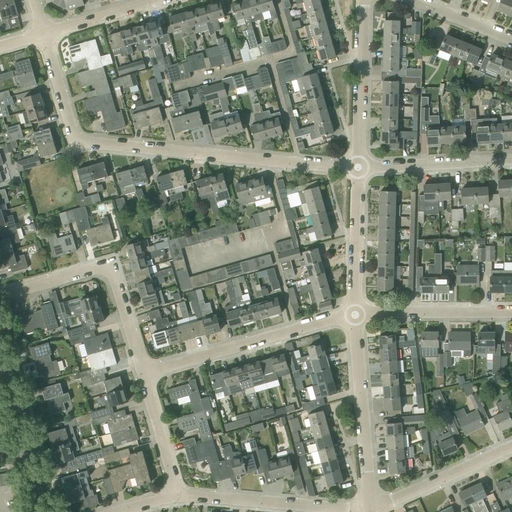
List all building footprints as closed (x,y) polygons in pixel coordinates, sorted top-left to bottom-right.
[(0,0),(0,8),(13,4),(12,0),(0,0)] [(61,0),(59,6),(64,9),(65,9),(67,10),(69,10),(69,11),(75,9),(75,8),(84,5),(82,0),(61,0)] [(250,0),(244,2),(250,22),(251,22),(263,18),(262,13),(261,13),(257,0),(250,0)] [(271,0),(257,0),(261,13),(262,13),(269,11),(271,20),(277,18),(271,0)] [(281,0),(286,19),(291,18),(288,8),(291,7),(288,0),(281,0)] [(304,7),(307,13),(322,9),(319,0),(298,0),(295,1),(297,9),(304,7)] [(511,0),(501,0),(497,11),(509,16),(511,8),(511,0)] [(250,22),(244,2),(231,6),(236,20),(235,20),(237,26),(245,24),(247,30),(246,30),(248,35),(246,36),(250,49),(248,50),(251,59),(261,56),(251,22),(250,22)] [(214,32),(215,32),(220,30),(217,19),(224,17),(220,3),(207,7),(214,32)] [(13,4),(0,8),(0,19),(1,22),(17,17),(13,4)] [(212,44),(217,43),(216,39),(217,39),(215,32),(214,32),(207,7),(194,10),(198,25),(206,22),(212,44)] [(308,18),(310,25),(325,21),(322,9),(307,13),(299,15),(301,20),(308,18)] [(193,26),(198,25),(194,10),(182,14),(188,36),(190,43),(197,40),(193,26)] [(183,38),(188,36),(182,14),(176,16),(175,13),(169,15),(170,18),(169,18),(173,32),(180,30),(183,38)] [(152,47),(155,57),(158,66),(164,65),(169,63),(167,58),(162,59),(158,45),(159,45),(156,38),(163,35),(159,21),(158,21),(158,20),(156,19),(152,21),(151,22),(152,23),(146,25),(152,47)] [(311,30),(313,37),(329,33),(328,31),(330,30),(329,24),(326,25),(325,21),(310,25),(304,27),(306,32),(311,30)] [(384,21),(384,34),(400,34),(406,34),(406,29),(400,29),(400,21),(384,21)] [(414,34),(414,35),(419,35),(420,22),(412,22),(411,34),(414,34)] [(147,49),(152,47),(146,25),(133,29),(137,43),(145,41),(147,49)] [(131,45),(137,43),(133,29),(132,28),(131,27),(127,28),(126,29),(126,31),(120,32),(127,55),(133,53),(131,45)] [(121,57),(127,55),(120,32),(108,36),(112,50),(119,48),(121,57)] [(313,37),(317,49),(332,45),(329,33),(313,37)] [(384,34),(384,46),(399,47),(400,34),(384,34)] [(440,50),(451,55),(458,40),(446,35),(440,50)] [(221,54),(224,64),(225,68),(233,65),(226,42),(224,43),(222,37),(217,39),(216,39),(217,43),(221,54)] [(284,39),(270,43),(273,53),(285,50),(286,47),(284,39)] [(86,58),(89,70),(103,67),(95,40),(68,48),(72,62),(86,58)] [(451,55),(463,60),(469,45),(458,40),(451,55)] [(293,43),(296,55),(305,53),(305,52),(304,48),(300,49),(298,41),(293,43)] [(273,53),(270,43),(263,45),(266,55),(273,53)] [(332,45),(317,49),(320,62),(336,57),(332,45)] [(469,45),(463,60),(475,65),(481,50),(469,45)] [(384,46),(383,59),(399,59),(399,47),(384,46)] [(427,63),(433,65),(437,54),(432,52),(427,63)] [(0,81),(14,77),(33,72),(29,59),(25,60),(23,53),(15,55),(17,63),(14,63),(16,70),(0,74),(0,81)] [(193,55),(198,70),(206,68),(204,58),(202,53),(193,55)] [(297,57),(297,58),(301,72),(312,69),(311,63),(308,64),(305,53),(296,55),(297,57)] [(211,68),(224,64),(221,54),(208,57),(211,68)] [(486,69),(498,74),(504,59),(503,59),(504,56),(497,54),(496,56),(492,54),(486,69)] [(177,65),(181,80),(191,77),(189,72),(198,70),(193,55),(185,57),(186,63),(178,65),(177,65)] [(150,59),(152,68),(153,68),(156,67),(158,66),(155,57),(150,59)] [(297,58),(289,60),(293,74),(294,74),(301,72),(297,58)] [(381,62),(381,65),(382,66),(383,66),(383,71),(391,71),(391,74),(398,74),(398,77),(401,77),(401,78),(421,78),(421,71),(418,71),(406,70),(406,66),(399,66),(399,59),(383,59),(383,61),(382,61),(381,62)] [(498,74),(509,79),(511,72),(511,62),(504,59),(498,74)] [(143,60),(130,64),(132,71),(145,68),(143,60)] [(289,60),(281,62),(286,77),(291,76),(290,75),(293,74),(289,60)] [(274,66),(278,79),(286,77),(281,62),(276,63),(274,66)] [(169,63),(164,65),(169,84),(181,80),(177,65),(178,65),(177,63),(169,65),(169,63)] [(132,71),(130,64),(117,68),(119,75),(132,71)] [(93,85),(97,97),(111,93),(103,67),(89,70),(76,74),(80,89),(93,85)] [(152,68),(155,78),(156,84),(162,82),(161,76),(159,77),(156,67),(153,68),(152,68)] [(258,75),(251,77),(254,90),(262,87),(261,82),(270,79),(267,68),(265,68),(265,67),(256,69),(258,75)] [(468,80),(474,82),(479,71),(473,69),(468,80)] [(137,75),(138,80),(152,76),(150,71),(137,75)] [(479,71),(474,82),(479,84),(484,73),(479,71)] [(37,84),(33,72),(14,77),(15,83),(19,82),(21,89),(37,84)] [(138,85),(134,73),(117,79),(119,87),(123,86),(124,89),(138,85)] [(296,79),(300,91),(320,85),(316,73),(296,79)] [(242,74),(232,77),(235,89),(245,86),(243,79),(242,74)] [(278,79),(283,96),(288,94),(285,83),(292,81),(291,76),(286,77),(278,79)] [(254,90),(251,77),(243,79),(245,86),(247,92),(254,90)] [(155,78),(148,80),(153,99),(160,97),(156,84),(155,78)] [(421,78),(401,78),(400,83),(416,84),(415,88),(421,88),(421,78)] [(383,81),(382,94),(398,94),(399,82),(383,81)] [(222,82),(214,84),(219,99),(226,96),(227,96),(222,82)] [(219,99),(214,84),(208,86),(207,84),(201,86),(206,102),(219,99)] [(306,94),(308,101),(323,97),(320,85),(300,91),(301,95),(306,94)] [(0,100),(10,97),(8,90),(0,92),(0,100)] [(187,90),(178,93),(183,109),(189,107),(187,102),(190,101),(187,90)] [(97,97),(83,101),(88,115),(101,111),(107,132),(126,127),(121,111),(116,113),(111,93),(97,97)] [(183,109),(178,93),(169,95),(172,106),(164,109),(167,120),(172,119),(177,133),(189,130),(185,115),(183,109)] [(22,99),(26,111),(43,106),(39,94),(22,99)] [(283,96),(286,107),(291,106),(288,94),(283,96)] [(382,94),(382,106),(398,107),(398,94),(382,94)] [(0,100),(0,107),(13,103),(11,96),(10,97),(0,100)] [(308,101),(311,114),(327,109),(323,97),(308,101)] [(151,109),(145,111),(149,126),(163,122),(159,107),(157,107),(156,101),(150,103),(151,109)] [(256,124),(250,126),(255,142),(262,140),(263,141),(264,142),(267,141),(268,139),(268,138),(259,106),(260,106),(259,103),(253,105),(255,114),(253,115),(256,124)] [(267,104),(260,106),(259,106),(268,138),(283,134),(278,118),(272,120),(267,104)] [(145,111),(143,105),(135,107),(136,110),(130,112),(131,115),(136,130),(149,126),(145,111)] [(43,106),(26,111),(22,113),(26,125),(47,119),(43,106)] [(286,107),(290,120),(295,118),(294,118),(291,106),(286,107)] [(382,106),(382,119),(398,119),(398,107),(382,106)] [(420,121),(428,121),(428,108),(420,108),(420,121)] [(311,114),(314,125),(330,121),(327,109),(311,114)] [(199,111),(185,115),(189,130),(203,126),(199,111)] [(229,111),(223,113),(229,134),(243,130),(237,111),(229,114),(229,111)] [(229,134),(223,113),(216,115),(216,114),(209,116),(215,138),(229,134)] [(290,120),(293,131),(298,130),(299,129),(295,117),(294,118),(295,118),(290,120)] [(440,144),(439,128),(439,117),(433,117),(434,123),(426,124),(427,145),(428,145),(428,147),(436,147),(436,144),(440,144)] [(490,141),(489,124),(489,118),(483,119),(484,124),(476,125),(477,142),(478,142),(478,144),(486,144),(486,141),(490,141)] [(382,119),(381,131),(398,132),(398,119),(382,119)] [(314,125),(311,126),(312,130),(311,131),(314,139),(333,133),(330,121),(314,125)] [(511,122),(502,123),(503,140),(511,139),(511,122)] [(502,123),(489,124),(490,141),(491,141),(491,143),(498,143),(498,141),(503,140),(502,123)] [(5,128),(7,136),(21,131),(19,124),(5,128)] [(452,126),(452,127),(453,143),(466,143),(465,126),(452,126)] [(452,127),(439,128),(440,144),(453,143),(452,127)] [(33,133),(37,146),(53,141),(50,128),(33,133)] [(298,130),(293,131),(298,148),(302,147),(300,143),(301,142),(298,130)] [(21,131),(7,136),(9,142),(10,142),(12,149),(17,147),(15,140),(23,138),(21,131)] [(398,132),(381,131),(381,144),(386,144),(386,149),(403,150),(404,132),(398,132)] [(53,141),(37,146),(39,153),(33,154),(35,159),(32,160),(32,157),(15,162),(18,172),(41,165),(39,159),(57,154),(53,141)] [(2,146),(4,154),(12,152),(10,143),(2,146)] [(104,162),(90,166),(94,180),(108,176),(104,162)] [(94,180),(90,166),(77,170),(82,190),(88,188),(87,182),(94,180)] [(143,166),(130,170),(134,184),(147,180),(143,166)] [(122,195),(136,192),(135,190),(134,184),(130,170),(116,174),(122,195)] [(183,170),(169,174),(173,188),(187,184),(183,170)] [(173,188),(169,174),(156,178),(160,192),(173,188)] [(223,174),(209,178),(216,203),(216,202),(229,198),(226,189),(227,189),(223,174)] [(216,203),(209,178),(196,182),(201,199),(207,198),(207,200),(209,200),(210,205),(217,204),(216,202),(216,203)] [(256,178),(248,180),(255,202),(257,201),(256,201),(268,198),(262,178),(256,180),(256,178)] [(255,202),(248,180),(241,182),(241,184),(235,186),(241,206),(255,202)] [(511,196),(511,193),(511,180),(498,181),(499,197),(511,196)] [(424,185),(423,185),(424,207),(432,207),(432,209),(438,209),(438,201),(437,184),(433,185),(432,182),(425,183),(425,185),(424,185)] [(450,184),(437,184),(438,201),(451,200),(450,184)] [(306,203),(306,204),(322,199),(318,187),(298,193),(301,205),(306,203)] [(136,192),(141,208),(147,206),(141,188),(135,190),(136,192)] [(475,205),(474,188),(462,189),(462,205),(475,205)] [(487,188),(474,188),(475,205),(488,204),(487,188)] [(0,211),(2,212),(0,206),(0,204),(9,202),(5,189),(0,190),(0,211)] [(278,193),(283,210),(290,208),(286,191),(278,193)] [(380,191),(380,204),(395,204),(396,192),(380,191)] [(76,194),(80,207),(93,204),(91,195),(85,197),(83,192),(76,194)] [(165,204),(167,203),(164,193),(156,196),(159,206),(161,211),(166,210),(165,204)] [(115,200),(118,211),(126,209),(123,197),(115,200)] [(306,204),(310,216),(325,211),(322,199),(306,204)] [(380,204),(379,216),(395,217),(395,204),(380,204)] [(80,207),(72,210),(75,221),(83,219),(80,207)] [(294,207),(290,208),(283,210),(287,222),(291,221),(291,220),(297,218),(294,207)] [(75,221),(72,210),(64,212),(68,224),(75,221)] [(0,225),(2,225),(4,232),(16,229),(12,215),(3,218),(2,212),(0,211),(0,225)] [(267,211),(258,213),(261,226),(271,223),(267,211)] [(310,216),(313,227),(328,222),(325,211),(310,216)] [(261,226),(258,213),(252,215),(255,228),(261,226)] [(379,216),(379,229),(395,229),(395,217),(379,216)] [(229,223),(233,234),(238,232),(235,221),(229,223)] [(328,222),(313,227),(306,229),(307,234),(314,232),(316,240),(332,235),(328,222)] [(86,230),(88,237),(91,247),(114,240),(109,223),(86,230)] [(224,225),(227,236),(233,234),(229,223),(224,225)] [(218,226),(221,237),(227,236),(224,225),(218,226)] [(212,228),(215,239),(221,237),(218,226),(212,228)] [(206,230),(209,241),(215,239),(212,228),(206,230)] [(0,241),(0,255),(13,251),(11,244),(20,242),(16,229),(4,232),(6,239),(0,241)] [(379,229),(379,241),(394,242),(395,229),(379,229)] [(200,231),(204,242),(209,241),(206,230),(200,231)] [(195,233),(198,244),(204,242),(200,231),(195,233)] [(294,232),(290,233),(291,239),(293,246),(298,244),(294,232)] [(47,235),(48,241),(53,258),(76,251),(71,234),(55,239),(53,233),(47,235)] [(189,235),(192,246),(198,244),(195,233),(189,235)] [(184,236),(187,247),(192,246),(189,235),(184,236)] [(177,238),(181,249),(187,247),(184,236),(177,238)] [(169,247),(172,258),(182,255),(181,249),(177,238),(170,240),(170,241),(167,241),(169,247)] [(291,239),(283,242),(286,253),(294,251),(293,246),(291,239)] [(126,246),(130,259),(156,251),(154,245),(149,247),(147,240),(126,246)] [(379,241),(378,254),(394,254),(394,242),(379,241)] [(274,244),(277,255),(286,253),(283,242),(274,244)] [(485,248),(485,262),(494,261),(494,246),(486,246),(485,246),(485,248)] [(485,262),(485,248),(477,248),(477,262),(485,262)] [(130,259),(133,272),(148,268),(146,260),(157,257),(165,254),(163,249),(156,251),(130,259)] [(286,253),(277,255),(280,263),(301,257),(299,249),(294,251),(286,253)] [(306,266),(321,262),(319,257),(321,257),(319,249),(317,249),(302,253),(304,261),(299,262),(301,267),(306,266)] [(13,251),(0,255),(0,268),(0,269),(14,265),(16,272),(28,268),(24,254),(15,257),(13,251)] [(378,254),(378,266),(394,266),(394,254),(378,254)] [(172,258),(173,264),(184,261),(182,255),(172,258)] [(270,255),(264,256),(267,267),(273,265),(270,255)] [(264,256),(258,258),(261,268),(267,267),(264,256)] [(258,258),(252,260),(255,270),(261,268),(258,258)] [(434,293),(434,264),(428,264),(428,277),(422,277),(422,259),(416,259),(416,278),(420,279),(420,293),(434,293)] [(252,260),(247,261),(250,272),(255,270),(252,260)] [(173,264),(175,269),(186,266),(184,261),(173,264)] [(247,261),(241,263),(244,273),(250,272),(247,261)] [(309,278),(309,279),(324,274),(321,262),(306,266),(308,273),(303,274),(304,279),(309,278)] [(241,263),(235,265),(238,275),(244,273),(241,263)] [(441,264),(434,264),(434,293),(448,293),(448,277),(441,277),(441,264)] [(235,265),(229,266),(232,277),(238,275),(235,265)] [(457,265),(457,274),(457,284),(478,284),(478,265),(457,265)] [(175,269),(177,276),(187,273),(186,266),(175,269)] [(229,266),(224,268),(227,278),(232,277),(229,266)] [(378,266),(378,278),(393,279),(394,266),(378,266)] [(133,272),(137,284),(163,277),(173,274),(171,268),(150,274),(148,268),(133,272)] [(224,268),(218,269),(221,280),(227,278),(224,268)] [(266,270),(269,282),(271,282),(273,291),(280,289),(278,280),(277,280),(274,268),(266,270)] [(218,269),(206,273),(209,283),(221,280),(218,269)] [(282,272),(284,280),(293,278),(294,275),(293,269),(282,272)] [(490,293),(504,293),(504,277),(497,277),(497,271),(490,271),(490,293)] [(187,273),(177,276),(181,291),(192,288),(189,278),(187,273)] [(206,273),(200,274),(203,285),(209,283),(206,273)] [(200,274),(195,276),(198,286),(203,285),(200,274)] [(309,291),(309,292),(327,286),(324,274),(309,279),(311,284),(299,287),(301,293),(309,291)] [(195,276),(189,278),(192,288),(198,286),(195,276)] [(243,276),(230,280),(232,286),(243,324),(256,320),(252,306),(248,294),(242,296),(239,283),(245,281),(243,276)] [(137,284),(141,297),(155,293),(155,292),(153,286),(165,282),(163,277),(137,284)] [(393,279),(378,278),(377,291),(393,292),(393,279)] [(243,324),(232,286),(226,288),(231,304),(224,307),(230,328),(243,324)] [(327,286),(309,292),(312,304),(331,299),(327,286)] [(287,289),(289,297),(295,295),(293,288),(287,289)] [(207,334),(220,330),(216,316),(213,316),(209,302),(205,304),(201,289),(194,291),(197,301),(207,334)] [(155,293),(141,297),(145,310),(165,304),(161,291),(155,292),(155,293)] [(172,295),(174,301),(181,299),(178,292),(172,295)] [(66,303),(59,305),(63,319),(77,315),(84,313),(100,308),(102,308),(100,301),(98,301),(97,296),(96,293),(89,295),(90,298),(80,301),(81,305),(74,307),(74,306),(68,308),(66,303)] [(295,295),(289,297),(291,305),(297,303),(295,295)] [(277,298),(264,302),(268,317),(281,313),(277,298)] [(65,325),(63,319),(59,305),(58,301),(40,306),(42,312),(21,318),(26,334),(47,328),(47,331),(58,328),(58,326),(62,325),(62,326),(65,325)] [(178,303),(182,319),(189,317),(184,301),(178,303)] [(197,321),(190,323),(194,338),(207,334),(197,301),(191,303),(195,317),(196,317),(197,321)] [(318,305),(320,312),(333,309),(330,301),(318,305)] [(264,302),(252,306),(256,320),(268,317),(264,302)] [(100,308),(84,313),(86,320),(80,321),(82,327),(104,321),(100,308)] [(169,345),(161,319),(158,309),(148,313),(150,320),(155,319),(156,323),(155,324),(157,333),(152,335),(156,349),(169,345)] [(167,317),(161,319),(169,345),(182,342),(176,322),(176,320),(169,322),(167,317)] [(189,318),(176,322),(182,342),(194,338),(190,323),(189,318)] [(67,333),(69,338),(79,335),(82,334),(80,327),(67,331),(67,332),(67,333)] [(379,337),(380,350),(396,348),(410,347),(416,347),(415,341),(395,342),(395,336),(394,336),(394,331),(381,332),(381,331),(380,331),(381,337),(379,337)] [(480,333),(478,333),(478,346),(474,346),(474,354),(486,353),(486,354),(494,354),(494,347),(494,333),(486,333),(486,331),(480,331),(480,333)] [(83,340),(87,356),(112,349),(107,333),(83,340)] [(422,333),(422,343),(422,355),(430,355),(430,348),(438,348),(438,333),(422,333)] [(449,351),(463,351),(463,357),(470,357),(470,333),(449,333),(449,351)] [(319,334),(311,336),(313,343),(321,341),(319,334)] [(79,335),(69,338),(71,345),(81,342),(79,335)] [(310,355),(299,358),(301,363),(305,362),(310,360),(310,361),(325,356),(323,350),(326,349),(323,340),(321,341),(313,343),(314,346),(308,348),(310,355)] [(45,373),(46,378),(60,374),(56,360),(51,362),(50,355),(52,354),(49,343),(30,348),(33,360),(35,359),(40,374),(42,373),(42,374),(45,373)] [(380,350),(381,362),(397,361),(396,348),(380,350)] [(79,373),(81,381),(95,377),(93,371),(116,364),(112,349),(87,356),(91,369),(79,373)] [(287,354),(291,366),(297,364),(294,352),(287,354)] [(284,354),(271,358),(275,372),(276,372),(275,372),(288,368),(284,354)] [(443,354),(435,354),(435,368),(443,369),(443,367),(443,354)] [(310,360),(305,362),(307,369),(305,370),(306,375),(314,373),(329,368),(325,356),(310,361),(310,360)] [(493,357),(493,375),(501,373),(501,357),(493,357)] [(271,358),(259,362),(263,375),(269,373),(272,383),(278,381),(276,372),(275,372),(271,358)] [(381,362),(382,374),(395,373),(398,373),(397,361),(381,362)] [(259,362),(247,365),(253,387),(266,383),(263,375),(259,362)] [(291,366),(294,378),(300,377),(298,369),(299,369),(297,364),(291,366)] [(247,365),(234,369),(241,392),(242,393),(244,392),(244,390),(253,387),(247,365)] [(314,373),(317,385),(318,385),(332,381),(329,368),(314,373)] [(234,369),(222,372),(229,396),(241,392),(234,369)] [(229,396),(222,372),(210,376),(215,394),(223,392),(224,397),(229,396)] [(382,374),(383,387),(399,385),(398,373),(395,373),(382,374)] [(300,377),(294,378),(296,386),(302,384),(301,381),(305,380),(305,375),(300,377)] [(457,378),(458,385),(465,383),(463,376),(457,378)] [(95,377),(81,381),(83,387),(96,383),(95,377)] [(103,381),(107,395),(124,390),(120,377),(103,381)] [(194,415),(212,409),(212,408),(211,409),(209,400),(203,402),(204,404),(202,405),(195,379),(188,381),(189,384),(168,390),(172,405),(178,403),(177,399),(189,396),(194,414),(194,415)] [(318,385),(317,385),(312,386),(316,399),(323,397),(322,397),(336,393),(332,381),(318,385)] [(60,383),(41,389),(45,400),(47,400),(52,415),(66,411),(63,403),(70,400),(68,392),(63,394),(60,383)] [(469,396),(475,409),(482,406),(475,392),(470,383),(461,385),(467,397),(469,396)] [(383,387),(384,399),(400,398),(399,385),(383,387)] [(439,413),(446,427),(454,423),(439,389),(431,392),(440,413),(439,413)] [(124,390),(107,395),(109,401),(104,402),(106,408),(127,402),(124,390)] [(400,398),(384,399),(385,412),(401,410),(400,398)] [(303,411),(307,410),(313,408),(316,407),(314,401),(301,404),(303,411)] [(501,407),(503,412),(493,416),(500,430),(511,424),(511,421),(511,419),(511,418),(511,405),(511,402),(501,407)] [(293,404),(285,407),(287,413),(295,410),(293,404)] [(285,407),(274,410),(273,410),(275,416),(287,413),(285,407)] [(90,412),(90,413),(91,413),(93,419),(106,415),(104,408),(90,412)] [(260,413),(262,420),(275,416),(273,410),(274,410),(273,408),(260,411),(260,413)] [(306,429),(312,427),(326,423),(323,411),(314,413),(313,408),(307,410),(310,419),(303,420),(306,429)] [(454,412),(465,435),(484,426),(477,410),(466,415),(463,408),(454,412)] [(203,443),(212,440),(207,420),(209,419),(214,413),(212,409),(194,415),(194,414),(176,419),(180,434),(199,429),(203,443)] [(77,425),(93,421),(93,419),(91,413),(90,413),(75,418),(77,425)] [(106,422),(110,434),(135,427),(131,414),(117,418),(116,413),(106,415),(93,419),(93,421),(94,425),(106,422)] [(262,420),(260,413),(253,416),(255,422),(262,420)] [(424,415),(403,417),(404,424),(420,423),(425,423),(424,415)] [(249,417),(236,421),(238,427),(251,423),(249,417)] [(276,419),(279,428),(286,426),(284,417),(276,419)] [(291,433),(297,431),(301,430),(297,418),(287,420),(291,433)] [(238,427),(236,421),(224,425),(225,431),(238,427)] [(95,430),(93,423),(85,425),(88,433),(95,430)] [(251,426),(253,433),(264,429),(262,423),(251,426)] [(312,427),(315,439),(330,435),(326,423),(312,427)] [(387,437),(403,435),(407,435),(407,430),(402,430),(402,423),(386,424),(387,437)] [(439,443),(438,443),(444,455),(457,449),(449,431),(438,436),(432,425),(429,426),(431,442),(437,440),(439,443)] [(110,434),(105,435),(97,437),(99,443),(107,441),(107,443),(112,441),(114,447),(138,440),(135,427),(110,434)] [(48,433),(52,449),(70,443),(70,442),(69,442),(65,428),(48,433)] [(291,433),(294,444),(300,443),(297,431),(291,433)] [(315,439),(318,451),(333,447),(330,435),(315,439)] [(387,437),(388,449),(404,448),(403,435),(387,437)] [(183,441),(184,448),(196,444),(194,438),(183,441)] [(220,481),(230,478),(225,460),(219,462),(212,440),(203,443),(196,444),(184,448),(189,465),(207,460),(211,472),(217,470),(220,481)] [(257,474),(264,473),(261,463),(258,450),(255,440),(248,442),(252,454),(242,456),(241,457),(246,473),(256,470),(257,474)] [(70,460),(72,467),(85,464),(84,463),(103,457),(104,457),(103,456),(101,449),(74,458),(73,451),(79,449),(76,441),(70,443),(52,449),(53,450),(51,450),(54,458),(55,457),(57,464),(70,460)] [(298,456),(303,455),(305,454),(301,442),(300,443),(294,444),(298,456)] [(101,449),(103,456),(114,453),(114,452),(112,446),(101,449)] [(236,475),(246,473),(241,457),(242,456),(241,453),(232,452),(231,446),(221,448),(225,460),(230,478),(231,482),(238,480),(236,475)] [(318,451),(321,463),(336,459),(333,447),(318,451)] [(388,449),(389,461),(405,460),(410,459),(409,447),(404,448),(388,449)] [(276,454),(277,459),(282,476),(292,473),(293,478),(300,476),(292,448),(286,449),(286,451),(276,454)] [(261,463),(264,473),(267,485),(274,483),(272,479),(282,476),(277,459),(269,461),(265,449),(264,449),(258,450),(261,463)] [(104,457),(103,457),(105,463),(120,459),(118,451),(114,452),(114,453),(103,456),(104,457)] [(107,470),(109,477),(110,478),(146,467),(142,452),(128,456),(131,464),(107,470)] [(298,456),(301,468),(307,467),(303,455),(298,456)] [(321,463),(325,475),(340,471),(336,459),(321,463)] [(405,460),(389,461),(390,474),(411,472),(411,467),(412,467),(412,459),(410,459),(405,460)] [(61,478),(65,491),(82,486),(80,479),(89,476),(85,464),(72,467),(75,474),(61,478)] [(148,474),(146,467),(110,478),(114,493),(122,491),(120,482),(135,477),(138,486),(151,482),(150,481),(153,481),(151,473),(148,474)] [(301,468),(305,481),(310,479),(307,467),(301,468)] [(340,471),(325,475),(328,487),(343,483),(340,471)] [(109,477),(102,479),(107,495),(114,493),(110,478),(109,477)] [(511,477),(497,485),(501,494),(504,501),(511,497),(511,477)] [(481,483),(470,488),(476,502),(480,511),(488,511),(482,499),(487,497),(481,483)] [(85,508),(99,504),(96,495),(94,495),(92,489),(83,492),(82,486),(65,491),(68,504),(82,499),(85,508)] [(480,511),(476,502),(470,488),(459,493),(465,507),(471,504),(474,511),(480,511)]
